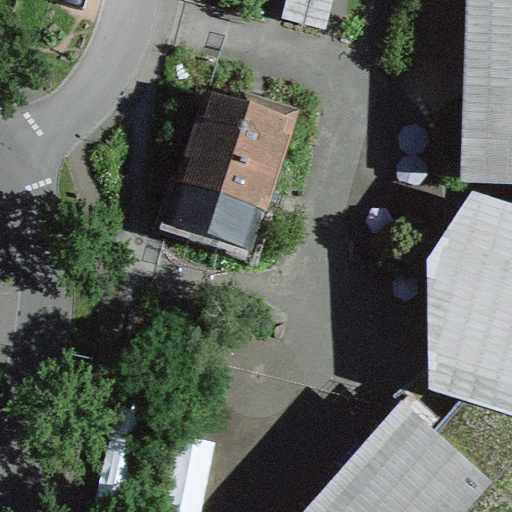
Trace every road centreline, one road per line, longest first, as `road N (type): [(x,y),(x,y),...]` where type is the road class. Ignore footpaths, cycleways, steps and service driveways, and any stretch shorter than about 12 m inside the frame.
road 1 (residential): [(11,511),(50,301),(47,257),(19,178)]
road 2 (residential): [(128,0),(107,65),(19,178)]
